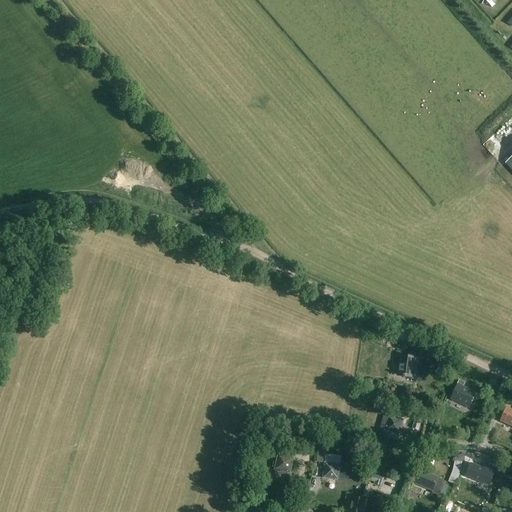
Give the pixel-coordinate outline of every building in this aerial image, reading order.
[(397,376),(403,377),(414,378),(416,358),(416,357),(414,357),(404,356),(403,356),(399,355),(399,359),(397,376)] [(437,366),(444,374),(449,370),(445,365),(443,362),(442,362),(437,366)] [(451,399),(452,399),(466,406),(469,408),(475,395),(471,394),(472,392),(463,387),(465,384),(459,381),(451,399)] [(500,422),(511,426),(511,409),(507,408),(500,422)] [(400,436),(404,421),(389,416),(388,418),(383,416),(382,420),(387,422),(385,431),(400,436)] [(455,460),(468,461),(469,452),(456,450),(455,460)] [(291,474),(294,459),(279,455),(275,470),(291,474)] [(339,480),(340,465),(325,463),(323,479),(339,480)] [(490,486),(495,474),(477,467),(473,479),(490,486)] [(416,484),(433,491),(432,493),(439,496),(445,482),(438,479),(421,472),(416,484)] [(372,474),(370,481),(375,482),(374,485),(380,487),(383,478),(372,474)] [(351,500),(348,511),(364,511),(367,503),(351,500)]
